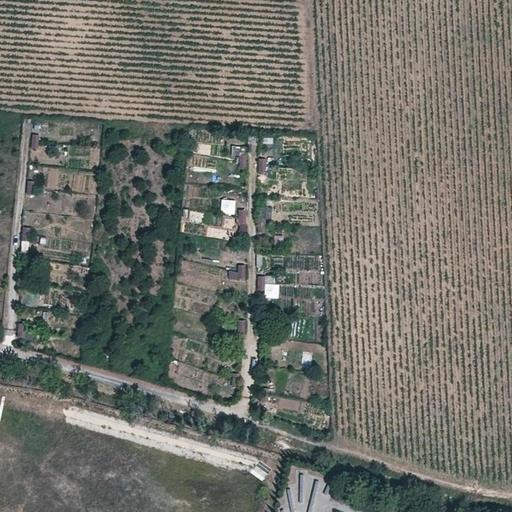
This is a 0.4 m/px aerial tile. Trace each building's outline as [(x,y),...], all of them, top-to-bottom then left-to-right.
[(32,133),(30,147),(37,148),(39,134),(32,133)] [(232,155),(240,154),(239,145),(231,146),(232,155)] [(248,154),(238,154),(239,168),(249,168),(248,154)] [(246,232),(247,209),(238,208),(237,231),(246,232)] [(28,251),(29,241),(21,240),(20,251),(28,251)] [(232,247),(232,261),(246,261),(246,247),(232,247)] [(262,266),(264,253),(257,252),(255,266),(262,266)] [(237,263),(237,270),(229,269),(228,277),(244,279),(246,264),(237,263)] [(257,274),(257,289),(264,289),(264,281),(271,282),(271,275),(257,274)] [(279,283),(265,282),(264,296),(278,297),(279,283)] [(237,318),(238,332),(245,332),(245,318),(237,318)] [(15,335),(23,337),(26,323),(18,322),(15,335)] [(250,473),(263,482),(272,468),(259,459),(250,473)]
